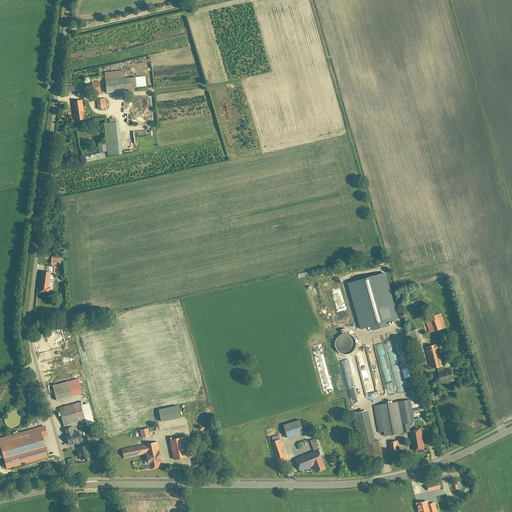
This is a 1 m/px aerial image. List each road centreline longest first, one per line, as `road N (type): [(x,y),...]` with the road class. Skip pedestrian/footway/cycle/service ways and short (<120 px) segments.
road 1 (residential): [(68,487),(29,336),(68,0)]
road 2 (tertiary): [(438,464),(329,485),(68,487)]
road 3 (track): [(64,28),(208,0)]
